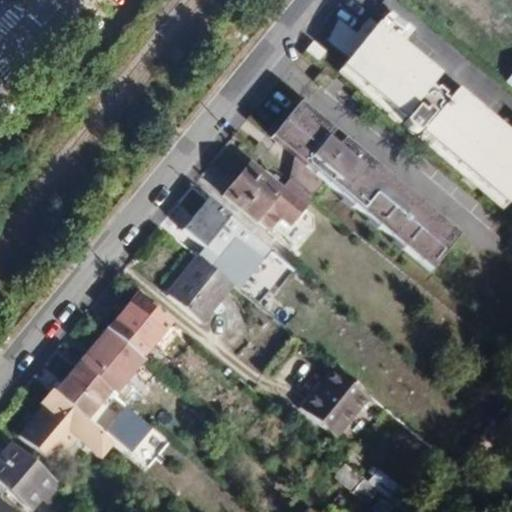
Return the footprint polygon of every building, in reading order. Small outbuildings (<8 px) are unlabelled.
[(424,130),(426,131),(424,134),(511,205),(511,204),(511,135),(457,91),(448,102),(443,98),(446,95),(437,89),(435,92),(429,88),(440,76),(369,18),(355,34),(356,34),(348,42),(356,49),(342,66),(365,85),(362,89),(400,121),(405,115),(408,118),(404,122),(420,135),(424,130)] [(311,41),(304,50),(316,60),(323,51),(311,41)] [(293,109),(278,126),(288,135),(303,117),(293,109)] [(306,189),(316,176),(434,273),(461,241),(441,224),(441,219),(429,215),(430,209),(415,205),(416,198),(403,195),(404,188),(392,185),(392,178),(380,174),(379,167),(366,165),(367,158),(353,154),(352,147),(338,143),(334,148),(326,141),(329,136),(313,122),(292,148),(308,161),(307,163),(305,162),(292,178),(306,189)] [(287,180),(279,190),(246,164),(220,197),(274,239),(308,198),(287,180)] [(216,258),(232,238),(264,264),(273,254),(206,200),(200,207),(181,231),(216,258)] [(195,259),(166,296),(199,322),(229,285),(220,278),(195,259)] [(229,285),(240,294),(257,275),(239,260),(231,270),(228,268),(220,278),(229,285)] [(137,296),(107,330),(136,355),(166,321),(137,296)] [(107,330),(76,366),(105,391),(112,397),(143,361),(136,355),(107,330)] [(105,391),(76,366),(50,395),(79,421),(105,391)] [(319,384),(299,408),(334,438),(368,399),(335,371),(322,386),(319,384)] [(50,468),(74,440),(98,460),(110,446),(79,421),(50,395),(48,393),(36,407),(41,411),(16,439),(50,468)] [(125,408),(107,430),(130,450),(149,428),(125,408)] [(10,445),(0,456),(0,488),(24,511),(51,482),(10,445)]
